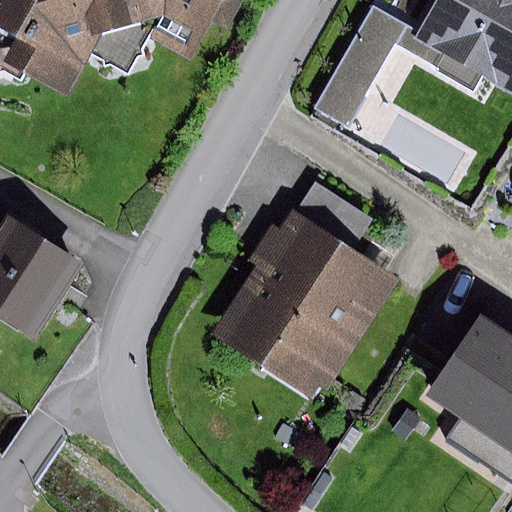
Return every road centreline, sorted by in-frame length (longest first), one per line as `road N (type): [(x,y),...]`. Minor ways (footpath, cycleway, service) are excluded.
road 1 (residential): [(118,395),(119,352),(135,304),(307,0)]
road 2 (residential): [(0,501),(53,425),(118,395)]
road 3 (residential): [(194,511),(137,445),(118,395)]
